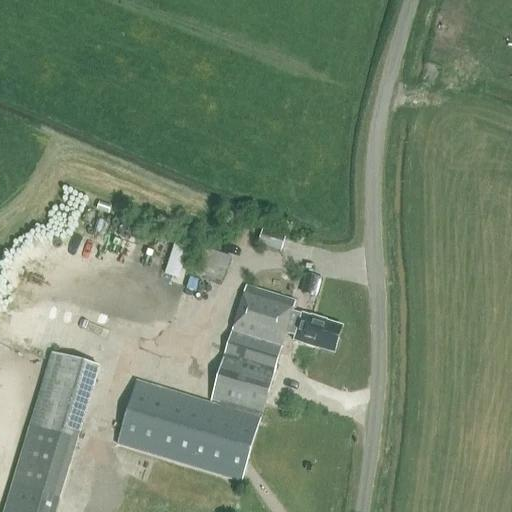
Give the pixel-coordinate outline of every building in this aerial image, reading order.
[(262,231),(258,245),(281,253),(286,238),(262,231)] [(203,249),(194,275),(221,285),(231,258),(203,249)] [(312,275),(308,290),(322,294),(326,279),(312,275)] [(295,304),(245,289),(210,406),(136,384),(118,446),(242,483),(286,335),(295,338),(294,343),(303,346),(317,351),(318,349),(334,354),(341,329),(325,324),(326,323),(311,318),(311,319),(302,316),(292,314),(295,304)] [(57,511),(60,501),(12,487),(3,511),(57,511)]
